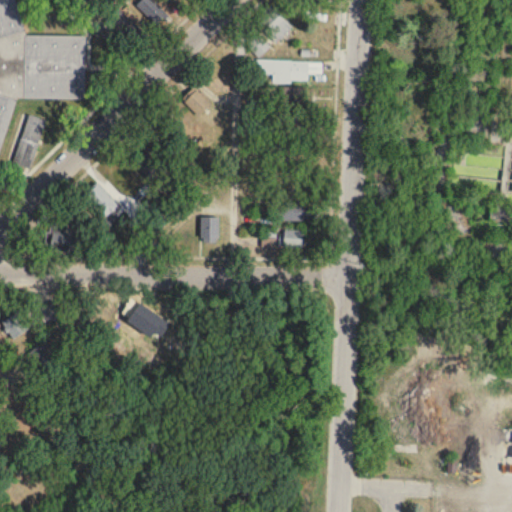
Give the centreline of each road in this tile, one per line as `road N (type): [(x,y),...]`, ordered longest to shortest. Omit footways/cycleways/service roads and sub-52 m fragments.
road 1 (residential): [(364,0),(342,511)]
road 2 (residential): [(0,275),(352,281)]
road 3 (residential): [(0,231),(237,0)]
road 4 (residential): [(0,365),(131,511)]
